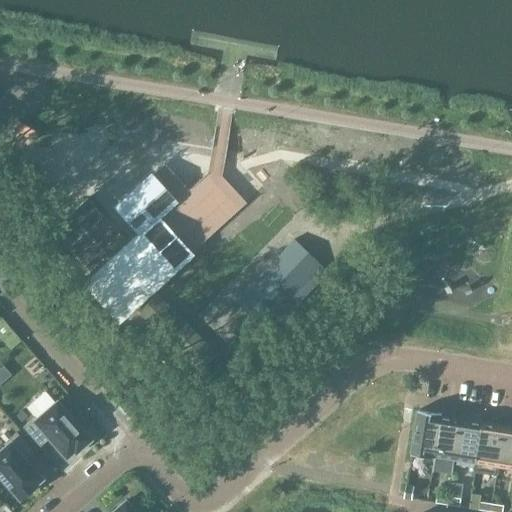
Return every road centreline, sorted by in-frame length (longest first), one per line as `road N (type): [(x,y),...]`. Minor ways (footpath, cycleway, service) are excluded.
road 1 (residential): [(511,152),(0,66)]
road 2 (residential): [(133,444),(177,495),(212,501),(377,364),(402,359),(511,376)]
road 3 (residential): [(0,289),(133,444)]
